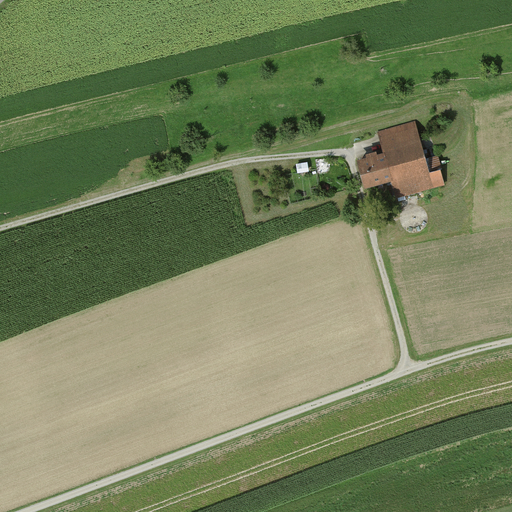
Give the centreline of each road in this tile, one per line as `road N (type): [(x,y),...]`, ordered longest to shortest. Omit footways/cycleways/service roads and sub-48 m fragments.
road 1 (track): [(0,228),(215,167),(338,152),(353,165),(405,345),(394,379)]
road 2 (track): [(511,341),(31,511)]
